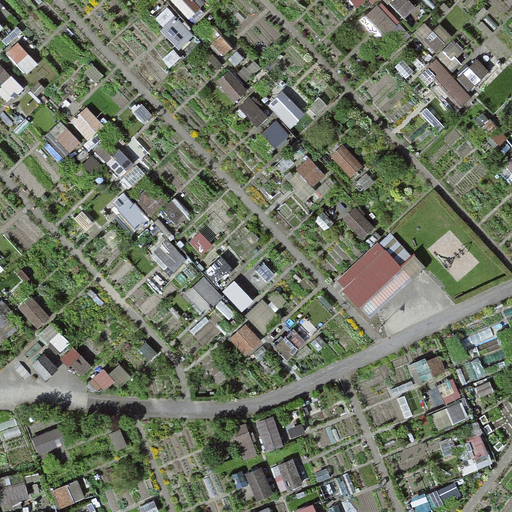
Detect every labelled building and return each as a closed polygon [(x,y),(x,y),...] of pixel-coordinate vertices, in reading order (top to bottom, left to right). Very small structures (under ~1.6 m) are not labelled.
[(174,0),(194,17),(202,7),(194,0),(174,0)] [(381,2),(369,14),(388,33),(401,20),(381,2)] [(164,31),(184,47),(194,35),(174,19),(164,31)] [(440,56),(459,75),(468,66),(460,57),(462,55),(452,44),(440,56)] [(465,105),(475,93),(436,59),(426,70),(465,105)] [(270,105),(294,127),(307,112),(283,91),(270,105)] [(260,99),(247,106),(256,124),(270,118),(260,99)] [(74,116),(91,139),(108,125),(91,103),(74,116)] [(63,119),(49,132),(70,153),(84,140),(63,119)] [(278,119),(263,133),(276,147),(292,133),(278,119)] [(114,205),(144,226),(154,213),(124,191),(114,205)] [(361,235),(376,226),(364,204),(348,213),(361,235)] [(393,229),(338,280),(373,317),(428,265),(393,229)] [(178,268),(188,257),(170,239),(159,251),(178,268)] [(188,292),(206,312),(225,295),(206,275),(188,292)] [(242,308),(253,301),(238,280),(228,288),(242,308)] [(273,294),(251,313),(264,328),(286,310),(273,294)] [(40,324),(47,317),(31,300),(23,307),(40,324)] [(248,322),(232,337),(248,353),(264,337),(248,322)] [(299,508),(300,511),(320,511),(316,502),(299,508)]
